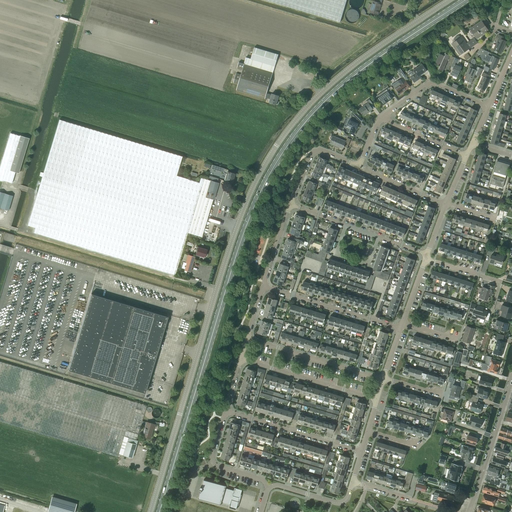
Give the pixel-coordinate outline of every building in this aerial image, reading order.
[(265,0),(340,22),(346,0),(265,0)] [(369,12),(378,15),(381,3),(375,1),(375,0),(369,0),(372,1),(369,12)] [(476,38),(488,29),(482,21),(470,30),(476,38)] [(468,49),(460,37),(458,35),(453,39),(455,41),(452,43),(460,55),(468,49)] [(501,53),(506,42),(503,40),(504,37),(498,35),(497,38),(498,38),(493,50),(501,53)] [(469,41),(473,47),(477,43),(474,38),(469,41)] [(254,47),(249,65),(273,73),(278,54),(254,47)] [(481,55),(480,57),(490,61),(492,62),(490,68),(485,66),(483,69),(490,72),(491,69),(494,70),(498,59),(494,57),(494,58),(492,57),(488,55),(489,52),(482,49),(480,53),(480,54),(481,55)] [(440,54),(435,64),(440,66),(438,69),(442,71),(447,61),(452,63),(455,58),(453,57),(453,55),(454,55),(452,54),(450,53),(449,55),(445,53),(444,56),(440,54)] [(453,67),(450,75),(453,76),(457,78),(458,75),(461,68),(456,65),(459,59),(455,58),(452,63),(451,66),(453,67)] [(249,65),(244,64),(238,62),(237,68),(242,70),(241,75),(236,73),(233,83),(238,84),(236,90),(265,99),(265,97),(266,93),(273,73),(249,65)] [(413,70),(411,72),(408,74),(414,82),(421,77),(420,75),(427,70),(422,64),(413,70)] [(479,76),(482,69),(479,68),(478,71),(476,71),(476,70),(469,67),(464,80),(471,83),(475,74),(479,76)] [(402,78),(393,85),(400,94),(410,87),(406,81),(408,80),(403,72),(399,74),(402,78)] [(483,76),(478,87),(481,88),(479,91),(483,93),(484,90),(485,90),(490,79),(488,78),(490,75),(483,72),(482,76),(483,76)] [(382,105),(392,98),(391,96),(394,94),(389,88),(386,89),(382,92),(383,94),(377,98),(382,105)] [(434,102),(438,93),(433,90),(430,97),(433,98),(431,101),(434,102)] [(266,93),(265,97),(270,99),(269,102),(276,104),(277,104),(278,101),(277,101),(279,96),(272,94),(271,95),(266,93)] [(438,93),(434,102),(435,99),(438,100),(437,103),(439,104),(443,95),(438,93)] [(443,95),(439,104),(440,104),(442,106),(445,107),(446,104),(449,97),(443,95)] [(449,97),(446,104),(452,106),(454,100),(449,97)] [(370,106),(372,104),(369,99),(366,101),(368,103),(358,109),(363,116),(372,109),(370,106)] [(454,100),(452,106),(450,109),(456,111),(457,109),(460,102),(454,100)] [(511,105),(505,103),(503,109),(510,111),(511,111),(511,108),(511,105)] [(465,112),(475,116),(477,111),(464,105),(463,107),(467,109),(465,112)] [(405,120),(411,107),(410,107),(408,106),(407,110),(404,109),(403,111),(402,111),(399,117),(405,120)] [(411,107),(405,120),(411,122),(415,113),(411,111),(413,108),(411,107)] [(467,117),(466,119),(472,122),(475,116),(465,112),(462,111),(461,113),(464,115),(467,117)] [(362,120),(358,116),(356,113),(354,115),(356,118),(360,122),(362,120)] [(415,113),(411,122),(416,125),(419,118),(414,116),(415,113)] [(498,119),(504,121),(506,115),(499,113),(498,119)] [(425,121),(422,127),(428,130),(433,117),(431,116),(430,119),(429,119),(428,122),(425,121)] [(433,132),(436,126),(434,124),(435,122),(434,121),(435,118),(433,117),(428,130),(433,132)] [(422,127),(425,121),(419,118),(416,125),(422,127)] [(347,125),(348,125),(347,127),(350,129),(349,131),(354,133),(356,129),(359,123),(350,119),(347,125)] [(472,122),(466,119),(463,125),(470,128),(472,122)] [(60,120),(44,173),(40,172),(39,176),(43,177),(39,190),(28,225),(35,227),(34,232),(175,275),(187,234),(187,232),(201,237),(213,199),(206,197),(211,181),(207,180),(200,178),(199,182),(176,175),(182,156),(60,120)] [(436,126),(433,132),(439,134),(443,125),(444,122),(442,121),(441,123),(440,123),(439,127),(436,126)] [(444,122),(443,125),(439,134),(445,137),(448,131),(445,129),(446,127),(445,126),(446,123),(444,122)] [(461,130),(467,133),(470,128),(463,125),(457,122),(456,124),(462,127),(461,130)] [(387,136),(390,130),(384,127),(383,130),(382,132),(381,134),(385,135),(384,138),(386,139),(387,136)] [(467,133),(461,130),(454,127),(453,130),(457,131),(460,133),(458,136),(465,139),(467,133)] [(390,130),(387,136),(392,138),(395,132),(390,130)] [(395,132),(392,138),(398,141),(401,134),(395,132)] [(10,133),(0,166),(0,180),(2,181),(3,180),(12,183),(15,172),(10,170),(20,136),(19,135),(19,136),(10,133)] [(401,134),(398,141),(403,143),(403,145),(406,137),(401,134)] [(29,138),(20,136),(10,170),(15,172),(18,173),(29,138)] [(332,136),(331,136),(330,137),(329,138),(330,139),(331,140),(329,143),(342,149),(343,147),(347,148),(350,139),(347,138),(345,142),(332,136)] [(465,139),(458,136),(456,142),(462,144),(465,139)] [(406,137),(403,145),(408,147),(412,139),(406,137)] [(499,139),(492,137),(490,143),(497,145),(504,147),(505,144),(498,142),(499,139)] [(418,150),(421,143),(415,141),(413,147),(418,150)] [(421,143),(418,150),(417,152),(419,153),(420,152),(423,153),(424,152),(426,145),(421,143)] [(429,154),(432,148),(426,145),(424,152),(429,154)] [(432,148),(429,154),(428,157),(430,158),(431,155),(435,157),(437,150),(432,148)] [(478,159),(491,163),(492,160),(485,158),(486,154),(479,152),(478,159)] [(447,162),(453,165),(456,159),(443,153),(442,156),(448,159),(447,162),(440,159),(447,162)] [(375,165),(378,156),(376,155),(375,157),(372,156),(369,162),(375,165)] [(378,156),(375,165),(380,167),(383,160),(378,158),(378,156)] [(316,163),(324,167),(327,168),(331,170),(333,171),(336,172),(336,169),(333,168),(333,167),(325,164),(327,160),(319,157),(316,163)] [(383,160),(380,167),(386,169),(390,159),(387,157),(386,162),(383,160)] [(390,159),(386,169),(391,172),(394,165),(389,163),(390,159)] [(444,168),(451,171),(453,165),(447,162),(440,159),(439,162),(446,164),(444,168)] [(502,188),(510,164),(497,160),(490,184),(502,188)] [(314,170),(329,176),(329,175),(321,172),(324,167),(316,163),(314,170)] [(400,176),(403,168),(401,167),(402,164),(399,163),(398,166),(395,173),(400,176)] [(228,170),(224,169),(212,165),(211,169),(226,174),(224,180),(228,181),(227,183),(231,184),(232,182),(235,174),(227,171),(228,170)] [(342,177),(345,169),(339,167),(336,175),(335,178),(338,179),(339,176),(342,177)] [(403,168),(400,176),(405,178),(408,171),(403,168)] [(442,173),(448,176),(451,171),(444,168),(442,173)] [(347,180),(351,172),(345,169),(342,177),(340,180),(343,181),(345,178),(347,180)] [(328,178),(329,176),(314,170),(311,176),(315,178),(315,179),(318,181),(320,176),(323,177),(324,176),(328,178)] [(408,171),(405,178),(410,180),(413,173),(408,171)] [(353,182),(356,174),(351,172),(347,180),(353,182)] [(413,173),(410,180),(415,182),(418,175),(413,173)] [(448,176),(442,173),(440,179),(446,182),(448,176)] [(356,174),(353,182),(358,184),(362,176),(356,174)] [(418,175),(415,182),(421,184),(423,180),(426,181),(428,176),(425,174),(424,177),(418,175)] [(362,176),(358,184),(364,187),(368,179),(362,176)] [(437,185),(443,187),(446,182),(440,179),(433,176),(432,178),(436,180),(439,181),(437,185)] [(479,178),(472,176),(470,182),(484,186),(485,184),(478,182),(479,178)] [(368,179),(364,187),(364,188),(365,189),(366,188),(370,189),(373,181),(368,179)] [(214,199),(219,183),(217,182),(211,181),(206,197),(213,199),(214,199)] [(306,187),(314,190),(316,184),(309,181),(306,187)] [(370,189),(368,193),(371,193),(372,190),(375,192),(379,184),(373,181),(370,189)] [(443,187),(437,185),(435,190),(441,193),(443,187)] [(386,196),(389,188),(384,186),(380,194),(386,196)] [(304,193),(311,196),(314,190),(306,187),(304,193)] [(389,188),(386,196),(391,199),(395,191),(389,188)] [(12,195),(0,191),(0,207),(8,210),(12,195)] [(395,191),(391,199),(397,201),(400,193),(395,191)] [(467,202),(471,203),(473,195),(469,194),(470,192),(468,192),(467,194),(464,193),(462,200),(465,201),(465,202),(467,202)] [(311,196),(304,193),(301,199),(308,203),(311,196)] [(402,204),(406,196),(400,193),(397,201),(402,204)] [(476,204),(479,197),(475,196),(476,194),(473,193),(473,195),(471,203),(471,204),(472,204),(473,204),(476,205),(476,204)] [(406,196),(402,204),(408,206),(411,198),(406,196)] [(378,198),(376,197),(374,202),(382,205),(383,203),(377,201),(378,198)] [(411,198),(408,206),(413,209),(417,201),(411,198)] [(329,210),(332,202),(326,200),(323,208),(329,210)] [(490,201),(488,208),(488,209),(490,210),(490,209),(494,210),(495,206),(498,207),(499,202),(496,201),(496,202),(490,201)] [(332,202),(329,210),(335,212),(338,204),(332,202)] [(338,204),(335,212),(340,214),(343,206),(338,204)] [(343,206),(340,214),(346,216),(349,208),(343,206)] [(349,208),(346,216),(352,218),(354,211),(349,208)] [(354,211),(352,218),(357,220),(360,213),(354,211)] [(360,213),(357,220),(363,222),(366,215),(360,213)] [(452,222),(458,224),(460,216),(454,214),(452,220),(452,222)] [(293,221),(302,224),(304,217),(295,215),(293,221)] [(366,215),(363,222),(369,224),(371,217),(366,215)] [(431,218),(424,216),(424,218),(417,215),(416,217),(423,220),(423,221),(429,223),(431,218)] [(463,225),(466,218),(460,216),(458,224),(463,225)] [(371,217),(369,224),(374,227),(377,219),(371,217)] [(469,227),(471,220),(466,218),(463,225),(469,227)] [(380,229),(383,221),(377,219),(374,227),(380,229)] [(474,231),(477,222),(471,220),(469,227),(475,229),(474,231)] [(291,227),(300,230),(300,229),(304,230),(305,225),(302,224),(293,221),(292,223),(293,223),(291,227)] [(383,221),(380,229),(385,231),(388,223),(383,221)] [(481,231),(483,223),(477,222),(474,231),(477,232),(478,230),(481,231)] [(388,223),(385,231),(391,233),(394,225),(388,223)] [(483,223),(481,231),(487,233),(489,225),(483,223)] [(394,225),(391,233),(397,235),(400,227),(394,225)] [(294,238),(304,241),(303,241),(304,238),(302,238),(302,237),(298,236),(300,230),(291,227),(291,228),(290,227),(289,230),(290,231),(289,233),(295,235),(294,238)] [(330,227),(328,233),(335,236),(338,230),(330,227)] [(400,227),(397,235),(402,237),(405,229),(400,227)] [(325,239),(333,242),(335,236),(328,233),(325,239)] [(444,251),(448,238),(447,237),(445,244),(440,243),(438,249),(444,251)] [(287,239),(285,245),(294,248),(297,249),(298,246),(299,243),(303,244),(304,241),(294,238),(293,241),(287,239)] [(450,253),(454,240),(452,239),(450,246),(447,245),(449,238),(448,238),(444,251),(450,253)] [(323,244),(331,247),(333,242),(325,239),(323,244)] [(456,255),(460,242),(458,241),(456,248),(453,247),(455,240),(454,240),(450,253),(456,255)] [(462,257),(466,243),(464,243),(462,249),(459,248),(461,242),(460,242),(456,255),(462,257)] [(468,258),(472,245),(470,245),(468,251),(465,250),(467,244),(466,243),(462,257),(468,258)] [(321,250),(327,252),(329,253),(331,247),(323,244),(321,250)] [(283,252),(292,255),(294,248),(285,245),(283,252)] [(474,260),(478,247),(476,246),(474,253),(470,252),(472,245),(468,258),(474,260)] [(204,257),(206,249),(196,246),(195,250),(197,250),(195,254),(204,257)] [(379,252),(387,254),(389,249),(381,246),(379,252)] [(478,247),(474,260),(480,262),(482,255),(484,249),(481,248),(479,255),(476,254),(478,247)] [(300,267),(295,265),(296,263),(295,263),(296,263),(294,262),(293,261),(294,258),(292,258),(293,255),(292,255),(283,252),(281,258),(287,260),(286,263),(300,267)] [(387,254),(379,252),(377,257),(385,260),(387,254)] [(190,272),(195,256),(187,254),(185,262),(186,262),(184,270),(190,272)] [(501,264),(504,257),(496,254),(496,256),(491,255),(488,263),(494,264),(494,262),(501,264)] [(375,263),(383,266),(385,260),(377,257),(375,263)] [(404,263),(412,266),(414,260),(406,257),(404,263)] [(327,267),(333,269),(335,260),(330,258),(329,259),(328,264),(327,267)] [(338,271),(341,262),(335,260),(333,269),(338,271)] [(344,273),(347,264),(341,262),(338,271),(344,273)] [(299,270),(300,267),(286,263),(285,265),(279,264),(277,270),(286,273),(288,267),(292,268),(292,267),(294,268),(299,270)] [(375,269),(380,271),(383,266),(375,263),(373,269),(375,269)] [(412,266),(404,263),(402,270),(410,272),(412,266)] [(350,275),(352,266),(347,264),(344,273),(350,275)] [(356,276),(358,268),(352,266),(350,275),(356,276)] [(361,278),(364,270),(358,268),(356,276),(361,278)] [(286,273),(277,270),(275,276),(284,279),(286,273)] [(368,277),(369,274),(369,272),(364,270),(361,278),(367,280),(368,277)] [(410,272),(402,270),(400,276),(407,279),(410,272)] [(433,287),(438,272),(432,270),(430,277),(434,278),(432,285),(431,287),(433,287)] [(440,287),(444,274),(438,272),(433,287),(434,286),(436,279),(440,280),(438,287),(440,287)] [(444,274),(440,287),(440,288),(442,280),(448,282),(450,275),(444,274)] [(284,279),(275,276),(273,282),(282,285),(284,279)] [(407,279),(400,276),(397,282),(405,285),(407,279)] [(463,295),(467,281),(461,279),(457,293),(458,293),(460,286),(463,287),(461,294),(463,295)] [(307,291),(309,283),(303,281),(301,289),(307,291)] [(467,281),(463,295),(464,295),(466,287),(469,288),(467,296),(469,296),(471,289),(473,283),(467,281)] [(405,285),(397,282),(395,288),(403,291),(405,285)] [(309,283),(307,291),(313,293),(315,285),(309,283)] [(425,289),(425,290),(426,290),(427,290),(427,291),(428,291),(429,291),(430,291),(431,291),(432,292),(433,291),(433,290),(433,289),(432,288),(431,288),(430,288),(430,287),(430,286),(429,286),(428,286),(428,285),(428,284),(427,284),(427,283),(427,284),(426,284),(426,285),(425,286),(425,287),(425,288),(425,289)] [(318,295),(321,287),(315,285),(313,293),(318,295)] [(492,293),(494,286),(488,285),(487,288),(482,287),(479,297),(487,300),(489,293),(492,293)] [(321,287),(318,295),(324,296),(327,286),(325,286),(324,288),(321,287)] [(327,286),(324,296),(330,298),(332,290),(327,288),(327,286)] [(403,291),(395,288),(393,295),(401,297),(403,291)] [(332,290),(330,298),(336,300),(338,292),(332,290)] [(338,292),(336,300),(341,302),(344,294),(338,292)] [(91,294),(68,370),(145,393),(167,316),(91,294)] [(344,294),(341,302),(347,303),(350,295),(344,294)] [(350,295),(347,303),(353,305),(355,297),(350,295)] [(401,297),(393,295),(391,301),(398,304),(401,297)] [(355,297),(353,305),(359,307),(361,299),(355,297)] [(267,304),(275,306),(277,300),(269,298),(267,304)] [(361,299),(359,307),(364,308),(367,301),(361,299)] [(367,301),(364,308),(370,310),(373,311),(376,303),(367,301)] [(398,304),(391,301),(388,307),(396,310),(398,304)] [(484,319),(487,311),(481,309),(481,306),(471,303),(469,310),(473,311),(471,318),(476,319),(476,316),(484,319)] [(265,310),(274,312),(275,306),(267,304),(265,310)] [(295,314),(297,306),(291,304),(289,312),(295,314)] [(510,318),(511,312),(511,308),(502,305),(500,310),(503,311),(502,315),(510,318)] [(300,316),(303,308),(297,306),(295,314),(300,316)] [(396,310),(388,307),(386,314),(394,316),(396,310)] [(306,318),(309,310),(303,308),(300,316),(306,318)] [(274,312),(265,310),(263,316),(272,318),(274,312)] [(312,319),(314,311),(309,310),(306,318),(312,319)] [(318,321),(320,313),(314,311),(312,319),(318,321)] [(320,313),(318,321),(323,323),(326,315),(320,313)] [(333,326),(336,318),(330,316),(327,324),(333,326)] [(339,327),(341,319),(336,318),(333,326),(339,327)] [(345,329),(347,321),(341,319),(339,327),(345,329)] [(260,327),(271,330),(268,329),(270,323),(262,320),(260,327)] [(506,331),(508,323),(497,320),(495,328),(506,331)] [(351,331),(353,323),(347,321),(345,329),(351,331)] [(356,333),(359,325),(353,323),(351,331),(356,333)] [(359,325),(356,333),(362,334),(365,326),(359,325)] [(470,343),(474,328),(466,326),(462,340),(470,343)] [(271,330),(260,327),(258,333),(263,334),(262,338),(265,339),(267,335),(269,336),(271,330)] [(286,341),(290,328),(287,327),(285,333),(282,332),(280,339),(286,341)] [(290,328),(286,341),(292,343),(294,336),(291,335),(293,329),(290,328)] [(294,336),(292,343),(298,345),(302,331),(300,331),(298,337),(294,336)] [(302,331),(298,345),(304,346),(306,340),(303,339),(305,332),(302,331)] [(378,337),(386,340),(388,334),(380,331),(378,337)] [(314,335),(310,348),(316,350),(318,343),(319,341),(315,340),(317,336),(317,334),(315,333),(314,335)] [(497,340),(493,353),(501,355),(505,342),(502,341),(503,338),(504,335),(497,333),(496,336),(495,339),(497,340)] [(306,340),(304,346),(310,348),(314,335),(312,334),(310,341),(306,340)] [(417,346),(417,344),(419,337),(414,335),(412,342),(411,344),(417,346)] [(376,343),(384,345),(386,340),(378,337),(376,343)] [(325,353),(329,339),(326,338),(324,345),(321,344),(319,351),(325,353)] [(329,339),(325,353),(331,354),(333,348),(334,345),(330,344),(331,340),(329,339)] [(343,358),(345,351),(342,350),(344,340),(342,339),(341,343),(337,356),(343,358)] [(425,339),(423,345),(423,346),(423,348),(428,349),(431,340),(425,339)] [(431,340),(428,349),(434,351),(434,349),(436,342),(431,340)] [(337,356),(341,343),(338,342),(336,349),(333,348),(331,354),(337,356)] [(374,349),(382,351),(384,345),(376,343),(374,349)] [(448,346),(446,352),(451,354),(452,354),(454,355),(455,351),(453,350),(454,347),(448,346)] [(465,356),(467,350),(464,349),(459,348),(459,350),(463,351),(462,355),(465,356)] [(372,354),(380,357),(382,351),(374,349),(372,354)] [(351,353),(349,360),(355,362),(357,355),(351,353)] [(380,357),(372,354),(371,360),(379,363),(380,357)] [(484,355),(483,360),(485,360),(486,362),(485,363),(498,367),(499,362),(491,359),(491,357),(487,356),(484,355)] [(379,363),(371,360),(369,366),(377,369),(379,363)] [(119,454),(123,455),(128,438),(136,440),(146,406),(0,362),(0,421),(118,457),(119,454)] [(484,363),(482,369),(487,371),(496,373),(498,367),(485,363),(484,363)] [(442,365),(441,368),(445,369),(444,373),(448,374),(449,368),(442,365)] [(246,374),(254,376),(256,370),(247,368),(246,374)] [(254,376),(246,374),(244,380),(252,382),(254,376)] [(270,384),(272,375),(266,374),(264,382),(270,384)] [(272,375),(270,384),(276,385),(278,377),(272,375)] [(481,375),(479,383),(490,386),(492,379),(485,377),(485,376),(481,375)] [(278,377),(276,385),(282,387),(284,379),(278,377)] [(453,399),(454,396),(458,397),(461,386),(454,384),(455,379),(451,377),(449,386),(452,387),(449,394),(448,397),(453,399)] [(290,392),(292,384),(289,383),(290,381),(284,379),(282,387),(287,389),(287,391),(290,392)] [(252,382),(244,380),(242,386),(250,388),(251,387),(252,387),(253,386),(254,383),(252,383),(252,382)] [(300,393),(302,384),(296,382),(295,385),(292,384),(290,392),(293,393),(294,391),(300,393)] [(302,384),(300,393),(306,394),(308,386),(302,384)] [(242,386),(240,392),(251,395),(252,393),(249,392),(250,388),(242,386)] [(308,386),(306,394),(311,396),(314,388),(308,386)] [(314,388),(311,396),(317,398),(320,390),(314,388)] [(471,394),(469,397),(477,400),(478,397),(486,399),(489,391),(478,388),(476,395),(471,394)] [(320,390),(317,398),(324,400),(326,391),(320,390)] [(326,391),(324,400),(329,402),(332,393),(326,391)] [(403,391),(400,401),(406,403),(407,400),(409,393),(403,391)] [(251,395),(240,392),(238,398),(247,400),(249,395),(251,395)] [(332,393),(329,402),(335,403),(338,395),(332,393)] [(338,395),(335,403),(341,405),(344,397),(338,395)] [(477,400),(469,397),(468,401),(472,402),(470,410),(474,411),(474,412),(475,413),(478,414),(479,413),(479,412),(480,413),(482,404),(477,403),(477,400)] [(247,400),(238,398),(237,404),(245,406),(246,405),(252,406),(251,408),(254,409),(256,403),(253,402),(247,400)] [(426,398),(424,405),(423,408),(426,408),(427,406),(430,406),(431,400),(426,398)] [(261,412),(264,403),(258,401),(255,410),(261,412)] [(355,407),(364,409),(365,403),(357,401),(355,407)] [(267,413),(270,405),(264,403),(261,412),(267,413)] [(273,415),(276,407),(270,405),(267,413),(273,415)] [(279,417),(282,409),(276,407),(273,415),(279,417)] [(354,413),(362,415),(364,409),(355,407),(354,413)] [(453,412),(442,408),(441,411),(443,412),(442,418),(451,421),(453,412)] [(285,419),(288,410),(282,409),(279,417),(285,419)] [(288,410),(285,419),(291,420),(292,418),(295,419),(297,411),(294,410),(292,409),(291,411),(288,410)] [(297,411),(295,419),(297,420),(297,422),(303,424),(305,416),(301,415),(302,412),(300,412),(300,411),(297,411)] [(352,419),(360,421),(362,415),(354,413),(352,419)] [(309,426),(311,418),(305,416),(303,424),(309,426)] [(393,427),(395,418),(389,416),(387,425),(393,427)] [(471,416),(468,424),(479,428),(482,420),(471,416)] [(315,428),(317,419),(311,418),(309,426),(315,428)] [(321,429),(323,421),(317,419),(315,428),(321,429)] [(350,425),(358,427),(360,421),(352,419),(350,425)] [(327,431),(329,423),(323,421),(321,429),(327,431)] [(150,438),(154,424),(146,422),(142,436),(150,438)] [(229,428),(238,430),(240,424),(231,422),(229,428)] [(329,423),(327,431),(333,433),(335,425),(329,423)] [(358,427),(350,425),(348,431),(356,433),(358,427)] [(254,437),(256,429),(250,427),(248,435),(254,437)] [(499,432),(511,436),(511,430),(501,427),(499,432)] [(238,430),(229,428),(228,434),(236,436),(238,430)] [(337,434),(336,439),(340,440),(341,436),(340,436),(341,433),(347,435),(346,437),(355,439),(356,433),(348,431),(339,428),(337,434)] [(256,429),(254,437),(260,439),(262,431),(256,429)] [(262,431),(260,439),(266,441),(268,433),(262,431)] [(511,438),(511,436),(499,432),(497,438),(511,442),(511,441),(511,439),(511,440),(511,438)] [(274,446),(276,437),(273,437),(274,434),(268,433),(266,441),(271,443),(271,445),(274,446)] [(236,436),(228,434),(226,440),(234,442),(236,436)] [(475,445),(477,438),(471,436),(472,435),(469,434),(468,435),(466,442),(475,445)] [(276,437),(274,446),(277,447),(278,445),(284,446),(286,438),(280,436),(279,438),(276,437)] [(137,440),(136,440),(128,438),(123,455),(133,458),(137,440)] [(286,438),(284,446),(290,448),(292,440),(286,438)] [(224,446),(232,448),(234,442),(226,440),(224,446)] [(292,440),(290,448),(296,450),(298,442),(292,440)] [(380,450),(382,443),(376,441),(374,448),(380,450)] [(301,452),(304,443),(298,442),(296,450),(301,452)] [(304,443),(301,452),(307,453),(310,445),(304,443)] [(507,455),(508,451),(504,449),(506,444),(501,443),(500,448),(496,447),(494,452),(497,453),(496,457),(503,459),(504,454),(507,455)] [(458,451),(471,455),(472,452),(474,452),(474,450),(474,449),(474,448),(460,444),(458,451)] [(313,455),(316,447),(310,445),(307,453),(313,455)] [(232,448),(224,446),(222,451),(231,454),(232,448)] [(316,447),(313,455),(319,457),(322,449),(316,447)] [(400,448),(398,455),(402,456),(401,459),(403,459),(404,457),(406,450),(400,448)] [(328,451),(322,449),(319,457),(325,459),(328,451)] [(231,454),(222,451),(220,458),(229,460),(231,454)] [(471,455),(458,451),(457,454),(462,455),(461,458),(464,459),(463,460),(469,462),(471,461),(471,460),(470,458),(471,455)] [(245,465),(248,457),(242,455),(239,463),(245,465)] [(339,461),(348,463),(349,457),(341,455),(339,461)] [(248,457),(245,465),(251,467),(254,458),(248,457)] [(507,461),(493,457),(491,463),(505,468),(507,461)] [(257,469),(260,460),(254,458),(251,467),(257,469)] [(260,460),(257,469),(263,470),(266,462),(260,460)] [(338,460),(336,466),(337,467),(346,469),(348,463),(339,461),(338,460)] [(266,462),(263,470),(269,472),(271,464),(266,462)] [(449,469),(446,478),(450,479),(458,481),(459,475),(460,475),(462,469),(461,469),(462,465),(454,463),(454,464),(452,463),(451,466),(450,466),(450,469),(449,469)] [(271,464),(269,472),(275,474),(277,466),(271,464)] [(485,481),(495,484),(499,485),(499,484),(500,485),(500,487),(508,490),(509,485),(507,485),(507,484),(506,484),(507,481),(500,479),(501,478),(499,477),(500,475),(497,474),(499,469),(488,465),(486,473),(487,474),(485,481)] [(277,466),(275,474),(281,476),(283,467),(277,466)] [(283,467),(281,476),(287,478),(288,475),(291,476),(293,468),(290,467),(289,469),(283,467)] [(346,469),(337,467),(335,473),(344,475),(346,469)] [(293,468),(291,476),(293,477),(293,479),(299,481),(301,473),(296,471),(296,469),(293,468)] [(372,480),(374,473),(368,471),(366,478),(372,480)] [(301,473),(299,481),(305,483),(307,475),(301,473)] [(334,479),(342,481),(344,475),(335,473),(334,479)] [(380,474),(378,481),(383,483),(386,476),(380,474)] [(307,475),(305,483),(311,485),(313,476),(307,475)] [(313,476),(311,485),(317,486),(319,478),(313,476)] [(386,476),(383,483),(389,485),(392,478),(386,476)] [(392,478),(389,485),(395,487),(398,477),(396,477),(395,479),(392,478)] [(398,477),(395,487),(401,488),(402,486),(403,484),(404,481),(404,479),(405,478),(398,477),(398,478),(398,477)] [(201,491),(199,498),(220,505),(221,502),(230,505),(229,508),(236,510),(238,501),(239,497),(240,498),(242,490),(235,487),(234,490),(225,488),(226,485),(205,479),(202,487),(201,486),(200,488),(202,488),(201,489),(200,489),(200,491),(201,491)] [(342,481),(334,479),(332,484),(340,487),(342,481)] [(454,492),(456,485),(448,482),(448,483),(445,482),(444,485),(447,486),(446,490),(454,492)] [(425,491),(426,486),(416,483),(415,488),(425,491)] [(340,487),(332,484),(330,490),(339,493),(340,487)] [(503,493),(504,490),(498,488),(497,491),(492,490),(492,488),(484,486),(482,491),(498,496),(499,492),(503,493)] [(453,503),(455,497),(449,495),(449,494),(447,493),(446,494),(439,492),(439,494),(435,493),(432,501),(437,502),(438,499),(453,503)] [(493,505),(495,497),(491,496),(489,495),(488,495),(487,495),(486,496),(483,495),(482,500),(485,501),(484,502),(493,505)] [(48,511),(74,511),(76,504),(52,497),(48,511)]
